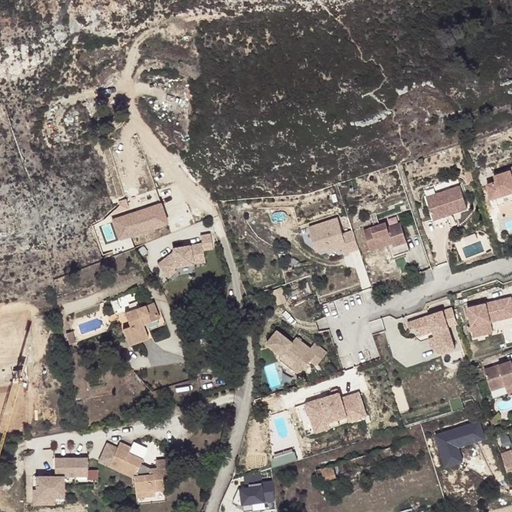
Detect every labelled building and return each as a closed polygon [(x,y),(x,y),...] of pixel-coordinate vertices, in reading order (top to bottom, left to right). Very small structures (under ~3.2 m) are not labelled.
[(488,188),(493,203),(511,196),(511,171),(510,172),(511,175),(495,180),(497,186),(488,188)] [(460,187),(426,198),(433,219),(446,215),(467,208),(460,187)] [(511,196),(493,203),(494,205),(503,203),(504,207),(511,204),(511,196)] [(120,240),(170,221),(161,200),(112,218),(120,240)] [(446,215),(433,219),(436,228),(449,224),(446,215)] [(340,216),(309,226),(319,258),(360,246),(355,229),(344,232),(340,216)] [(386,222),(363,230),(370,250),(392,243),(393,246),(407,242),(400,223),(388,227),(386,222)] [(201,234),(202,241),(172,246),(173,255),(160,257),(164,276),(178,274),(177,267),(207,261),(205,250),(216,248),(213,232),(201,234)] [(407,242),(393,246),(397,255),(410,251),(407,242)] [(486,303),(467,307),(471,326),(473,337),(488,334),(485,323),(490,322),(489,316),(498,314),(499,317),(511,314),(511,298),(486,303)] [(163,328),(156,304),(127,313),(131,327),(125,329),(131,346),(151,340),(149,333),(163,328)] [(453,310),(440,314),(441,317),(452,313),(455,324),(448,327),(449,330),(459,326),(453,310)] [(440,314),(408,325),(411,332),(416,330),(419,338),(419,339),(434,334),(439,348),(442,356),(457,351),(449,330),(448,327),(455,324),(452,313),(441,317),(440,314)] [(72,331),(65,333),(69,344),(76,342),(72,331)] [(12,361),(33,357),(30,338),(19,340),(18,334),(0,337),(0,353),(2,367),(3,367),(12,365),(12,361)] [(419,339),(419,338),(416,340),(422,344),(430,341),(433,350),(442,356),(439,348),(434,334),(419,339)] [(278,335),(271,345),(287,356),(284,360),(282,364),(293,373),(295,370),(302,375),(305,373),(313,363),(319,368),(329,355),(316,346),(312,352),(297,341),(294,346),(278,335)] [(287,356),(271,345),(268,349),(284,360),(287,356)] [(507,393),(505,386),(511,383),(511,363),(511,360),(484,370),(491,390),(494,398),(507,393)] [(351,424),(368,418),(361,395),(344,401),(341,396),(308,407),(316,430),(349,419),(351,424)] [(316,430),(308,407),(299,409),(309,438),(351,424),(349,419),(316,430)] [(437,432),(444,463),(463,458),(460,445),(487,438),(482,421),(437,432)] [(132,483),(132,502),(160,501),(160,477),(168,476),(167,468),(156,468),(156,475),(149,475),(139,470),(141,466),(128,458),(130,452),(120,447),(107,469),(132,483)] [(511,448),(502,452),(509,471),(511,470),(511,448)] [(89,468),(89,456),(55,456),(55,475),(99,475),(99,468),(89,468)] [(334,466),(322,469),(326,482),(338,478),(334,466)] [(31,473),(31,504),(56,504),(56,495),(65,495),(65,473),(31,473)] [(254,511),(253,506),(276,503),(273,485),(262,487),(261,475),(246,479),(247,488),(250,488),(251,490),(240,492),(234,505),(239,507),(240,505),(244,506),(245,509),(244,511),(254,511)] [(160,501),(132,502),(132,509),(160,508),(160,501)]
